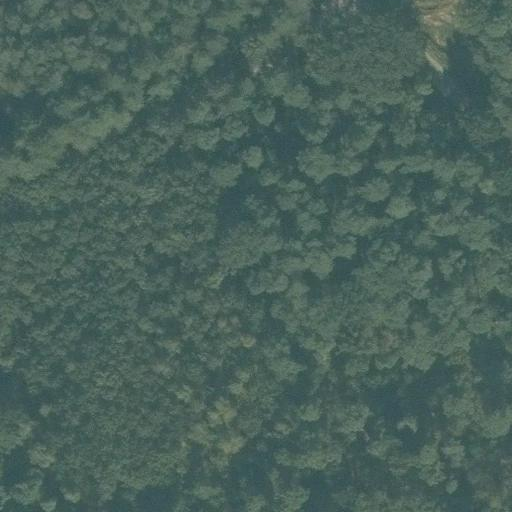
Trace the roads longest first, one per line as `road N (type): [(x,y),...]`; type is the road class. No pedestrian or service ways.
road 1 (unclassified): [(0,173),(297,43),(336,0)]
road 2 (unclassified): [(511,149),(502,124),(371,0)]
